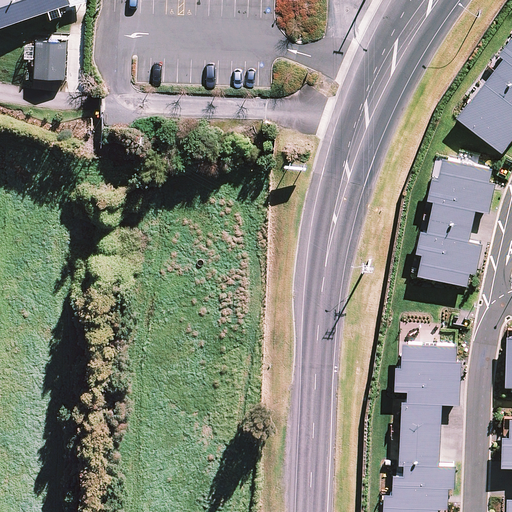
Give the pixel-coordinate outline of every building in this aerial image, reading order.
[(0,0),(0,23),(71,0),(0,0)] [(511,31),(497,50),(502,54),(456,112),(502,148),(511,134),(511,31)] [(67,40),(35,39),(34,75),(66,76),(67,40)] [(475,269),(482,239),(469,236),(475,206),(489,209),(495,178),(489,177),(492,164),(443,153),(438,174),(432,172),(427,195),(433,196),(426,227),(420,225),(415,248),(422,249),(418,269),(466,281),(469,268),(475,269)] [(511,334),(498,334),(496,376),(511,376),(511,334)] [(383,511),(437,511),(438,503),(447,504),(448,483),(454,483),(455,460),(439,460),(442,399),(459,400),(461,356),(456,355),(457,341),(403,338),(401,361),(395,361),(394,385),(407,386),(406,396),(401,395),(399,459),(404,459),(403,469),(393,469),(392,489),(385,488),(383,511)] [(511,511),(511,407),(496,407),(495,434),(488,433),(487,456),(506,456),(505,491),(492,490),(492,508),(486,507),(485,511),(511,511)]
